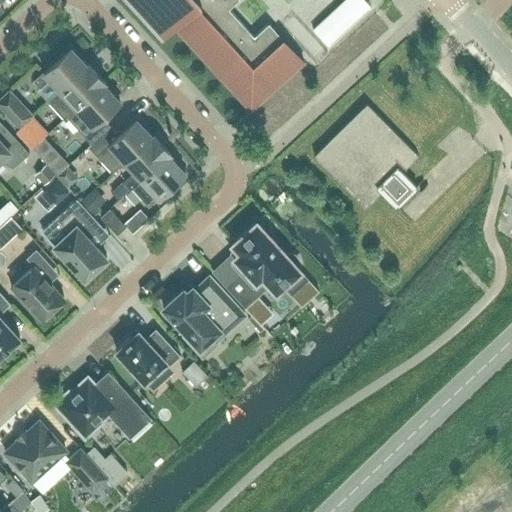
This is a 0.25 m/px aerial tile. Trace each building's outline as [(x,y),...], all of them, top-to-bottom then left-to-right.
[(134,0),(164,33),(173,25),(187,40),(187,41),(228,86),(236,79),(256,102),(302,60),(267,21),(252,35),(226,7),(233,0),(134,0)] [(58,88),(85,63),(69,45),(32,79),(38,86),(36,88),(46,99),(58,88)] [(102,81),(85,63),(58,88),(46,99),(62,117),(65,114),(74,106),(102,81)] [(74,125),(89,141),(108,124),(100,115),(118,99),(102,81),(74,106),(65,114),(75,125),(74,125)] [(7,87),(0,93),(0,106),(17,125),(31,113),(7,87)] [(395,206),(416,185),(402,171),(418,155),(366,102),(313,154),(365,207),(381,191),(395,206)] [(124,159),(151,134),(134,116),(116,133),(108,124),(89,141),(86,144),(111,171),(124,159)] [(0,159),(11,166),(28,150),(3,124),(0,127),(0,159)] [(167,152),(151,134),(124,159),(132,169),(121,179),(128,188),(130,186),(167,152)] [(167,152),(130,186),(147,204),(184,170),(167,152)] [(66,189),(53,175),(41,187),(54,200),(66,189)] [(97,220),(75,196),(40,229),(83,276),(105,256),(86,235),(88,232),(86,230),(97,220)] [(8,198),(0,205),(0,221),(17,207),(8,198)] [(108,206),(99,215),(115,233),(125,224),(108,206)] [(9,214),(0,222),(0,225),(9,234),(19,225),(9,214)] [(255,219),(230,241),(231,243),(232,242),(234,245),(238,250),(233,254),(232,255),(233,257),(258,284),(259,283),(264,278),(273,288),(273,289),(274,290),(275,289),(275,288),(282,282),(291,292),(306,278),(297,268),(298,267),(297,266),(295,264),(296,260),(295,255),(292,252),(288,251),(284,252),(255,221),(256,221),(255,219)] [(32,263),(9,284),(39,317),(63,295),(43,274),(52,266),(34,247),(25,256),(32,263)] [(458,267),(449,274),(460,287),(469,280),(458,267)] [(224,283),(243,304),(256,292),(237,271),(224,283)] [(214,339),(243,312),(213,279),(202,289),(199,286),(196,289),(191,283),(184,289),(182,286),(161,305),(185,331),(182,333),(195,348),(210,335),(214,339)] [(0,309),(9,301),(0,291),(0,352),(18,335),(0,315),(0,309)] [(136,328),(114,348),(142,379),(164,360),(167,364),(179,354),(154,326),(143,336),(136,328)] [(86,374),(55,402),(83,433),(89,427),(91,430),(101,421),(99,418),(106,412),(128,435),(149,416),(110,374),(97,386),(86,374)] [(37,418),(3,450),(18,466),(16,470),(24,478),(28,476),(30,479),(64,448),(37,418)] [(92,445),(85,452),(106,475),(112,482),(125,470),(109,452),(103,457),(92,445)] [(106,475),(85,452),(79,446),(64,459),(91,489),(106,475)] [(0,508),(0,511),(13,511),(16,510),(18,511),(30,500),(21,489),(0,508)]
